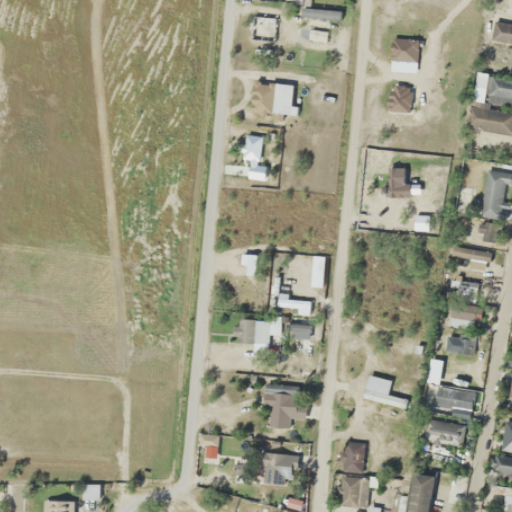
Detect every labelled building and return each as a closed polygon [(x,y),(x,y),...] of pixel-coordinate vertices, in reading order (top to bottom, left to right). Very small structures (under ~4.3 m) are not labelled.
[(269,38),(270,26),(272,26),(272,18),(253,18),(253,38),(269,38)] [(245,158),(260,158),(259,135),(244,136),(245,158)] [(488,269),(491,252),(452,245),(449,261),(488,269)] [(450,327),(475,327),(475,318),(482,318),(482,305),(450,305),(450,327)] [(239,318),(238,343),(269,343),(270,319),(239,318)] [(405,399),(387,395),(390,380),(368,375),(363,397),(403,407),(405,399)] [(305,419),(306,402),(297,401),(298,385),(265,383),(263,407),(270,408),(269,427),(291,428),(292,418),(305,419)] [(434,406),(471,412),(474,391),(437,386),(434,406)] [(425,443),(462,444),(463,422),(426,421),(425,443)] [(511,422),(506,421),(500,452),(511,454),(511,453),(511,422)] [(341,471),(363,472),(364,442),(343,441),(341,471)] [(297,454),(261,453),(260,482),(297,483),(297,454)] [(407,511),(428,511),(433,476),(413,473),(407,511)] [(83,499),(98,499),(98,488),(83,488),(83,499)] [(287,508),(300,511),(303,500),(289,497),(287,508)]
